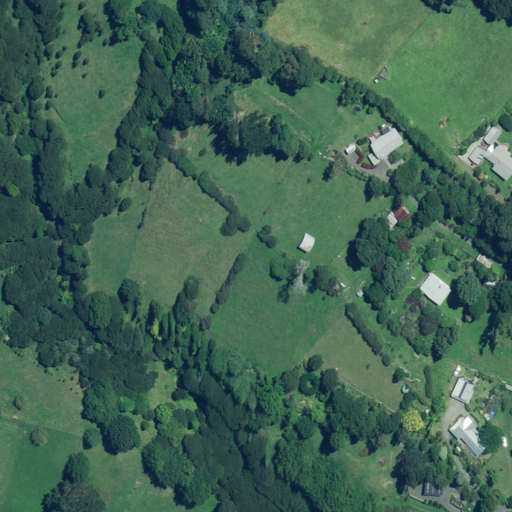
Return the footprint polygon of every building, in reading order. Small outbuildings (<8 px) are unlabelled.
[(379,155),(404,140),(396,126),(391,129),(389,125),(382,130),(384,134),(371,142),(376,150),(368,155),(374,164),(382,159),(379,155)] [(484,138),(492,144),(496,139),(501,132),(494,126),(484,138)] [(488,158),(495,163),(493,167),(507,178),(511,171),(511,155),(498,145),(500,142),(496,139),(492,144),(486,152),(484,154),(488,158)] [(356,148),(353,143),(346,148),(349,152),(356,148)] [(484,154),(486,152),(478,145),(469,156),(478,163),(484,154)] [(449,207),(444,202),(438,209),(443,214),(449,207)] [(410,211),(399,203),(384,221),(391,228),(399,218),(403,221),(410,211)] [(492,261),(480,253),(477,258),(489,266),(492,261)] [(451,287),(431,272),(421,287),(441,302),(451,287)] [(495,279),(485,276),(483,283),(494,285),(495,279)] [(476,384),(459,376),(453,392),(464,397),(463,400),(468,403),(476,384)] [(488,443),(463,415),(450,427),(474,455),(488,443)]
